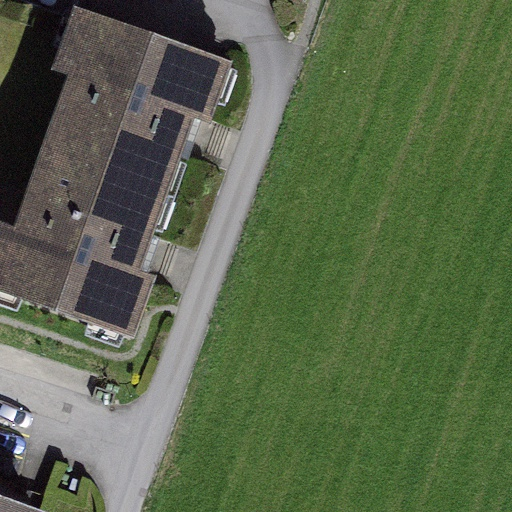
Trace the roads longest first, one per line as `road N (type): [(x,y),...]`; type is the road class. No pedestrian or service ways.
road 1 (residential): [(133,0),(281,55),(148,437)]
road 2 (residential): [(0,387),(148,437)]
